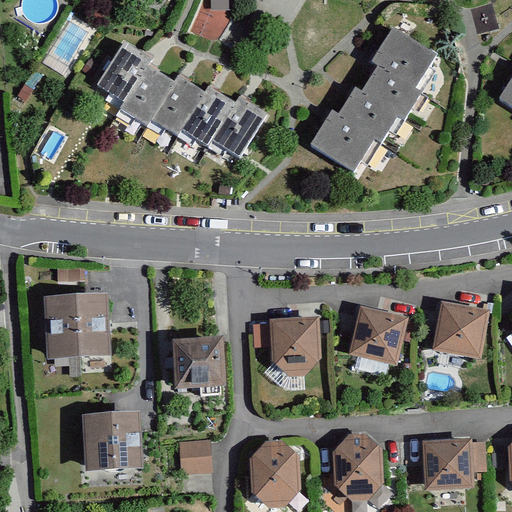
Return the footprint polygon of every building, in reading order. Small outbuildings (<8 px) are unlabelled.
[(395,38),(372,73),(381,79),(421,104),(444,69),(395,38)] [(156,76),(128,57),(100,98),(128,117),(152,81),(156,76)] [(421,104),(381,79),(366,102),(408,129),(414,133),(429,110),(421,104)] [(178,98),(152,81),(128,117),(125,123),(150,140),(155,132),(178,98)] [(208,107),(183,90),(178,98),(155,132),(180,149),(185,142),(208,107)] [(511,96),(503,110),(511,115),(511,96)] [(358,97),(339,127),(382,155),(388,159),(408,129),(366,102),(358,97)] [(239,118),(213,100),(208,107),(185,142),(211,159),(215,152),(239,118)] [(270,128),(243,111),(239,118),(215,152),(242,170),(270,128)] [(335,125),(313,159),(360,189),(382,155),(339,127),(335,125)] [(60,292),(81,293),(83,272),(61,270),(60,292)] [(111,302),(46,305),(49,370),(114,367),(111,302)] [(435,358),(485,367),(493,321),(443,312),(435,358)] [(410,326),(363,316),(353,364),(400,374),(410,326)] [(325,370),(322,326),(273,329),(275,371),(292,384),(310,382),(325,370)] [(227,349),(177,352),(180,404),(230,401),(227,349)] [(144,423),(84,428),(89,485),(149,480),(144,423)] [(388,492),(385,458),(368,442),(353,443),(335,460),(337,491),(356,509),(376,509),(388,492)] [(212,446),(182,447),(183,481),(213,480),(212,446)] [(294,511),(305,501),(303,466),(287,449),(267,450),(254,469),(253,500),(264,511),(294,511)] [(489,479),(488,449),(428,450),(429,498),(478,497),(477,480),(489,479)]
